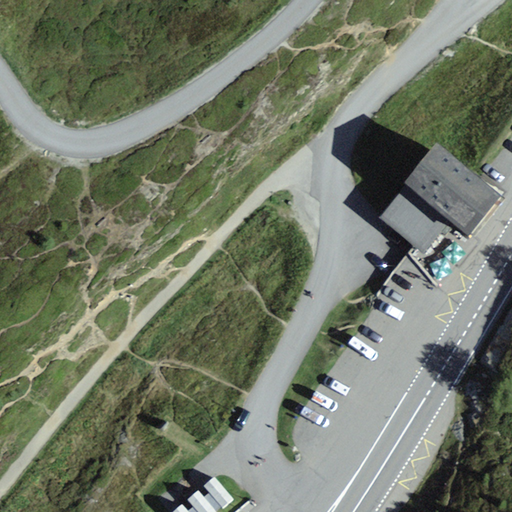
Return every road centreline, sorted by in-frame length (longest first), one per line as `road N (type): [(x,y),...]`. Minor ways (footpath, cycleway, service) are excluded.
road 1 (residential): [(302,511),(269,470),(258,444),(259,414),(308,329),(326,276),(347,128),(437,28)]
road 2 (track): [(0,487),(274,181),(347,128)]
road 3 (residential): [(316,0),(259,52),(122,141),(59,144),(0,79)]
road 4 (primary): [(511,270),(360,511)]
